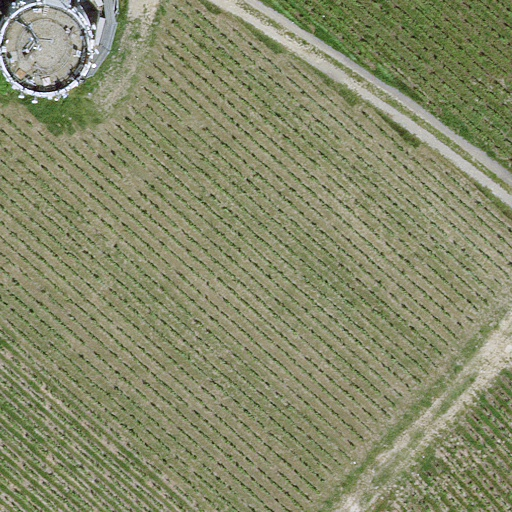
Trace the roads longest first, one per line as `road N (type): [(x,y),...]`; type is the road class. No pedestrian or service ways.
road 1 (track): [(236,0),(392,99),(511,192)]
road 2 (track): [(511,330),(348,511)]
